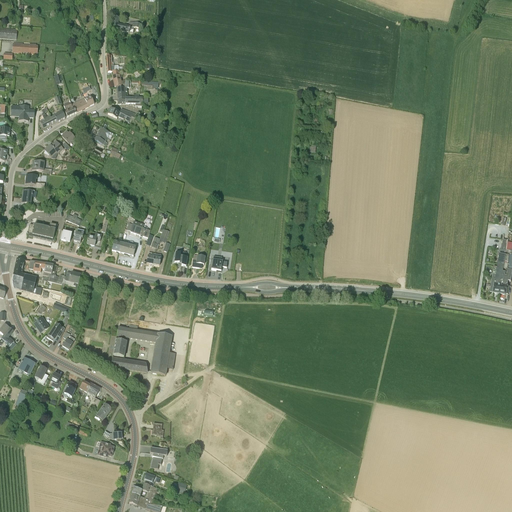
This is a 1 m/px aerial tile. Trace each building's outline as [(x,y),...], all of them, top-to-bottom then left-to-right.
[(111,30),(129,33),(130,28),(141,30),(142,25),(130,23),(129,26),(118,24),(119,19),(113,18),(111,30)] [(17,30),(0,29),(0,38),(16,39),(17,30)] [(12,44),(12,53),(37,55),(38,47),(36,47),(36,45),(29,45),(28,46),(23,46),(23,45),(12,44)] [(114,77),(120,75),(119,70),(124,68),(124,65),(113,66),(112,56),(106,56),(108,73),(113,72),(113,73),(114,77)] [(122,89),(117,89),(117,95),(127,94),(126,89),(131,89),(131,82),(125,82),(125,89),(122,89)] [(94,105),(90,97),(85,100),(84,99),(73,104),(71,105),(71,104),(70,104),(71,107),(72,107),(76,114),(88,108),(94,105)] [(67,118),(76,114),(72,107),(71,107),(70,104),(64,106),(66,113),(65,113),(67,118)] [(12,106),(11,112),(11,117),(19,117),(19,121),(28,122),(28,119),(34,119),(35,110),(29,110),(29,107),(12,106)] [(110,110),(108,115),(117,119),(118,117),(125,120),(129,121),(130,119),(119,114),(110,110)] [(121,110),(119,114),(130,119),(131,118),(135,119),(137,115),(121,110)] [(39,123),(43,130),(65,119),(61,113),(55,116),(56,117),(52,119),(50,116),(43,119),(44,121),(39,123)] [(9,138),(9,137),(9,133),(7,132),(8,129),(0,128),(0,140),(6,141),(7,138),(9,138)] [(110,133),(109,132),(101,129),(95,142),(105,146),(106,143),(105,142),(110,133)] [(66,132),(61,137),(68,145),(74,140),(69,134),(68,135),(66,132)] [(87,140),(82,149),(89,152),(93,144),(90,142),(87,140)] [(51,145),(45,151),(51,158),(56,154),(57,155),(63,150),(56,142),(51,146),(51,145)] [(118,152),(119,151),(113,148),(109,155),(119,159),(121,153),(118,152)] [(42,174),(51,175),(52,170),(43,169),(44,162),(33,161),(33,167),(32,168),(32,171),(42,172),(42,174)] [(26,175),(25,185),(33,186),(32,188),(43,190),(44,185),(37,184),(36,186),(34,185),(35,180),(37,181),(37,176),(26,175)] [(29,208),(37,209),(37,205),(31,204),(32,192),(23,191),(21,203),(29,204),(29,208)] [(81,221),(77,219),(78,217),(74,215),(72,217),(68,215),(66,221),(78,227),(81,221)] [(133,225),(132,228),(130,233),(148,239),(150,231),(143,229),(144,226),(139,224),(138,227),(133,225)] [(49,230),(34,227),(34,226),(30,225),(28,233),(32,234),(32,235),(53,240),(56,226),(50,225),(49,230)] [(169,232),(163,230),(160,240),(158,245),(156,249),(162,251),(169,232)] [(79,243),(80,244),(81,239),(82,240),(84,232),(77,231),(76,239),(74,238),(73,243),(79,245),(79,243)] [(61,241),(70,243),(72,235),(68,234),(67,235),(63,234),(61,241)] [(86,245),(94,247),(96,242),(99,243),(100,236),(95,235),(94,239),(88,237),(86,245)] [(117,243),(114,242),(112,252),(119,253),(121,244),(122,240),(120,240),(117,240),(117,243)] [(496,274),(501,275),(503,265),(505,250),(506,243),(507,240),(503,240),(502,244),(501,244),(501,250),(499,250),(498,254),(499,255),(497,270),(496,274)] [(136,247),(121,244),(119,253),(124,255),(124,256),(127,256),(128,255),(133,257),(136,247)] [(511,256),(511,251),(505,250),(503,265),(501,275),(499,294),(499,295),(500,295),(500,294),(501,294),(501,295),(505,296),(505,295),(506,295),(506,294),(508,294),(509,287),(507,287),(508,281),(511,282),(511,275),(511,274),(511,256)] [(174,266),(186,267),(188,253),(181,252),(180,254),(176,253),(174,266)] [(153,265),(159,266),(161,255),(154,254),(153,265)] [(193,257),(192,270),(203,272),(203,269),(204,269),(206,258),(197,257),(197,258),(193,257)] [(14,289),(16,289),(21,291),(33,295),(35,287),(37,279),(33,278),(33,277),(22,274),(25,262),(25,261),(17,259),(12,282),(13,289),(14,289)] [(227,263),(212,261),(211,274),(221,275),(221,270),(226,270),(227,263)] [(41,270),(44,270),(45,265),(34,263),(33,271),(33,272),(40,273),(41,270)] [(52,283),(62,285),(62,284),(64,280),(63,280),(64,279),(55,277),(57,267),(53,266),(45,265),(44,270),(44,273),(49,274),(48,277),(47,282),(52,283)] [(78,285),(80,276),(81,276),(68,273),(65,277),(65,280),(65,281),(69,282),(69,283),(74,284),(73,286),(75,287),(73,295),(76,296),(78,285)] [(498,294),(499,294),(501,275),(496,274),(496,278),(492,277),(490,292),(493,293),(494,293),(494,294),(498,295),(498,294)] [(72,310),(54,304),(52,309),(70,315),(72,310)] [(37,330),(40,334),(47,330),(46,329),(48,328),(45,325),(46,324),(43,320),(41,321),(40,320),(35,324),(39,329),(37,330)] [(60,339),(65,330),(56,324),(47,338),(53,342),(57,336),(60,339)] [(0,333),(3,335),(9,329),(4,325),(0,330),(0,333)] [(165,377),(167,363),(171,337),(136,331),(137,327),(129,326),(128,330),(117,328),(116,337),(156,344),(151,374),(165,377)] [(4,344),(10,348),(12,350),(16,345),(14,343),(8,339),(13,332),(9,329),(3,335),(0,339),(0,346),(1,347),(5,342),(6,342),(4,344)] [(67,340),(63,347),(65,349),(68,351),(68,350),(69,351),(73,343),(72,343),(74,340),(69,337),(70,335),(66,333),(63,338),(67,340)] [(115,341),(113,356),(123,358),(126,343),(115,341)] [(24,359),(19,370),(29,375),(35,364),(30,362),(30,363),(28,362),(28,361),(27,362),(24,360),(24,359)] [(145,365),(112,359),(111,368),(147,374),(147,373),(145,365)] [(43,378),(46,371),(44,369),(42,367),(41,368),(41,367),(37,375),(40,377),(39,379),(41,380),(42,378),(43,378)] [(56,389),(58,389),(61,383),(58,382),(60,378),(60,377),(57,376),(54,375),(51,382),(52,383),(51,387),(56,389)] [(67,387),(68,387),(64,394),(72,398),(75,391),(75,390),(77,386),(69,382),(67,387)] [(91,387),(83,382),(79,390),(87,394),(91,387)] [(87,394),(90,396),(89,399),(91,405),(97,409),(101,402),(94,399),(99,391),(91,387),(87,394)] [(26,396),(20,393),(15,406),(22,408),(26,396)] [(96,416),(103,421),(111,410),(108,407),(107,408),(104,406),(96,416)] [(73,424),(72,425),(70,431),(87,437),(87,436),(89,437),(91,432),(89,431),(73,424)] [(162,425),(153,424),(153,431),(152,431),(151,436),(157,436),(157,438),(161,438),(161,434),(163,434),(163,431),(161,431),(162,425)] [(114,441),(123,440),(122,434),(111,435),(105,432),(104,435),(109,437),(109,440),(114,441)] [(113,451),(114,448),(110,447),(110,445),(101,442),(97,456),(107,458),(107,456),(111,457),(112,454),(113,454),(114,452),(113,451)] [(165,451),(150,449),(150,455),(154,455),(154,458),(152,457),(152,458),(155,458),(154,462),(152,462),(151,469),(158,470),(159,465),(161,466),(162,460),(163,460),(161,459),(161,457),(165,457),(165,451)] [(156,478),(146,474),(144,481),(147,482),(146,485),(144,484),(153,488),(155,482),(158,483),(159,479),(156,478)] [(131,494),(132,495),(140,497),(142,491),(147,493),(145,499),(149,500),(147,504),(151,505),(153,501),(155,494),(157,489),(153,488),(144,484),(142,491),(133,488),(131,494)] [(187,486),(179,485),(177,493),(185,494),(187,486)] [(132,495),(129,504),(134,505),(134,507),(137,508),(138,507),(145,510),(147,504),(149,500),(145,499),(140,497),(132,495)]
